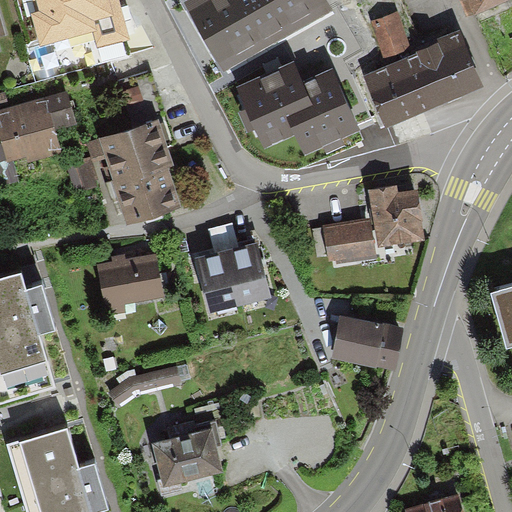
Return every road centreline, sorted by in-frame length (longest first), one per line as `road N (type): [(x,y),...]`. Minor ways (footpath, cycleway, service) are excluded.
road 1 (residential): [(0,245),(209,214),(247,194),(254,174)]
road 2 (residential): [(254,174),(287,182),(450,146),(490,158)]
road 3 (residential): [(151,0),(235,160),(254,174)]
road 4 (tertiary): [(431,328),(391,445),(345,511)]
road 5 (residential): [(506,511),(468,367),(431,328)]
road 6 (tertiary): [(490,158),(451,241),(431,328)]
